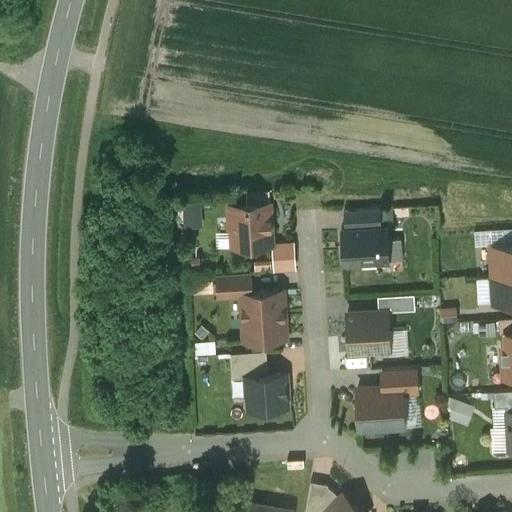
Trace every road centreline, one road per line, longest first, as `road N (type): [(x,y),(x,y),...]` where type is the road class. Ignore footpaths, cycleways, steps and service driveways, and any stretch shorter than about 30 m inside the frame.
road 1 (secondary): [(41,459),(33,228),(42,133),(71,0)]
road 2 (residential): [(320,440),(309,218)]
road 3 (residential): [(110,454),(320,440)]
road 4 (residential): [(320,440),(393,489),(511,481)]
